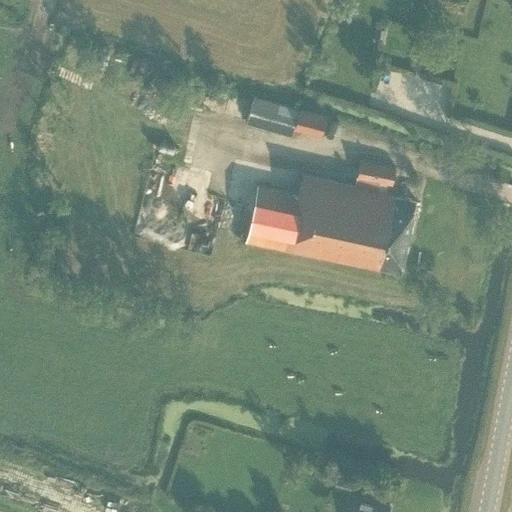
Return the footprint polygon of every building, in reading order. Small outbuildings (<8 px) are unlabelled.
[(294,131),(321,139),(327,117),(253,96),(245,125),(292,138),(294,131)] [(395,168),(360,161),(357,176),(357,177),(355,185),(302,174),(298,194),(257,185),(245,240),(399,273),(415,200),(391,195),(391,193),(384,191),(386,182),(392,184),(395,168)] [(228,374),(239,311),(205,310),(193,367),(228,374)] [(354,481),(339,477),(335,489),(351,493),(354,481)] [(386,511),(389,504),(349,492),(343,511),(386,511)]
